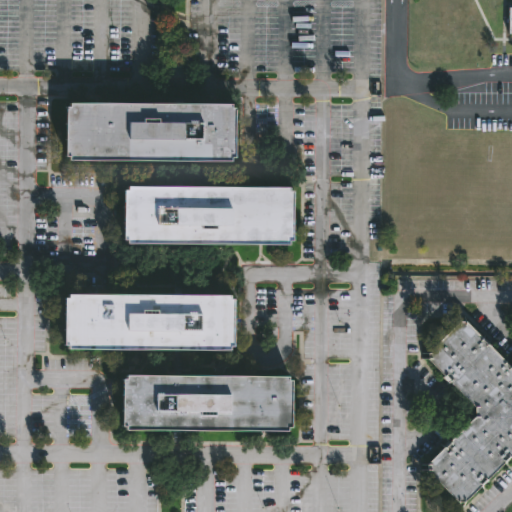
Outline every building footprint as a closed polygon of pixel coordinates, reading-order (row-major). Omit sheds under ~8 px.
[(228,110),(228,114),(232,114),(232,164),(228,164),(228,168),(65,171),(65,167),(61,167),(61,117),(65,117),(65,113),(228,110)] [(283,195),(283,199),(287,199),(287,248),(283,248),(283,253),(124,251),(124,248),(120,248),(120,200),(124,200),(123,196),(283,195)] [(228,303),(228,306),(231,306),(231,351),(227,351),(227,355),(64,360),(64,356),(60,356),(60,310),(64,310),(64,306),(228,303)] [(511,451),(496,467),(496,472),(464,503),(458,503),(427,472),(427,465),(475,418),(475,407),(428,359),(428,353),(459,322),(466,322),(498,354),(498,363),(511,377),(511,451)] [(283,384),(283,388),(286,388),(286,435),(282,435),(282,439),(122,442),(122,439),(118,438),(119,389),(122,389),(122,385),(283,384)]
